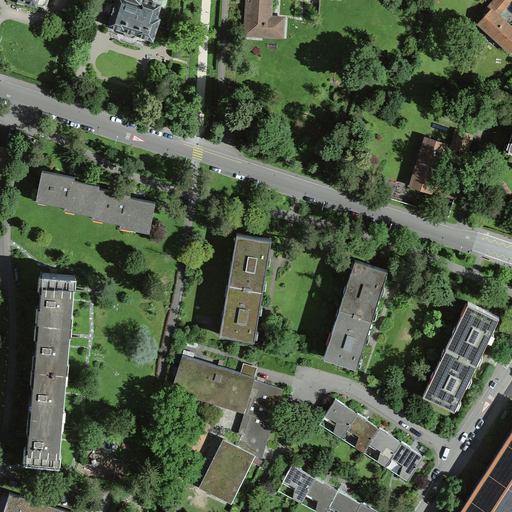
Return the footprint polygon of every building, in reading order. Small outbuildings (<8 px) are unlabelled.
[(115,0),(115,4),(112,4),(109,13),(112,14),(108,25),(123,29),(123,31),(125,35),(127,36),(133,38),(137,35),(138,34),(153,39),(159,17),(156,16),(160,4),(164,5),(164,3),(165,3),(166,0),(115,0)] [(247,0),(246,28),(264,29),(265,18),(270,18),(270,0),(247,0)] [(511,28),(496,15),(509,0),(495,0),(486,11),(485,10),(484,11),(487,13),(479,23),(480,23),(481,22),(487,28),(501,40),(500,41),(500,42),(501,41),(510,50),(510,51),(511,49),(511,28)] [(472,134),(457,129),(452,143),(467,148),(466,151),(467,151),(472,134)] [(445,194),(448,185),(434,181),(434,179),(432,179),(444,144),(445,145),(446,143),(426,137),(426,138),(427,139),(416,173),(415,173),(411,185),(430,191),(431,190),(436,191),(445,194)] [(0,161),(12,165),(17,151),(0,145),(0,161)] [(36,200),(65,206),(64,209),(92,214),(93,214),(98,187),(99,187),(100,184),(74,179),(75,176),(53,172),(42,170),(36,200)] [(149,232),(155,201),(130,196),(131,193),(108,189),(99,187),(98,187),(93,214),(92,214),(92,217),(120,223),(120,226),(149,232)] [(237,232),(228,283),(251,286),(251,287),(263,289),(265,279),(272,238),(237,232)] [(339,307),(343,308),(361,314),(361,315),(372,318),(375,309),(388,269),(355,259),(354,260),(358,261),(355,273),(351,272),(347,284),(351,285),(347,297),(343,295),(339,307)] [(41,315),(41,320),(69,322),(69,313),(72,313),(74,286),(72,286),(73,275),(45,273),(43,289),(41,289),(40,304),(42,304),(41,315)] [(251,287),(251,286),(228,283),(220,334),(254,340),(256,328),(263,289),(251,287)] [(449,349),(466,357),(476,363),(481,353),(499,316),(468,301),(467,302),(471,304),(466,315),(462,313),(456,325),(460,327),(455,338),(451,336),(446,347),(449,349)] [(343,308),(340,320),(336,319),(332,331),(336,333),(332,344),(328,343),(324,356),(357,367),(360,357),(372,318),(361,315),(361,314),(343,308)] [(68,332),(69,322),(41,320),(39,336),(37,336),(36,351),(38,351),(37,361),(36,366),(64,369),(65,359),(67,359),(70,332),(68,332)] [(423,393),(454,408),(458,402),(476,363),(466,357),(449,349),(444,360),(440,358),(435,370),(438,372),(433,383),(429,381),(423,393)] [(173,385),(245,407),(244,412),(244,411),(254,379),(255,376),(213,363),(182,354),(173,385)] [(33,409),(32,413),(60,416),(61,406),(63,406),(66,379),(64,379),(64,369),(36,366),(35,382),(33,382),(32,397),(34,397),(33,409)] [(259,445),(265,447),(268,436),(283,388),(254,379),(244,411),(245,411),(235,443),(226,439),(202,487),(231,502),(259,445)] [(345,408),(343,406),(344,403),(335,398),(325,413),(337,421),(333,431),(342,437),(348,428),(356,415),(345,408)] [(370,442),(378,429),(368,422),(365,420),(366,418),(358,412),(356,415),(348,428),(359,435),(355,446),(364,451),(370,442)] [(59,425),(60,416),(32,413),(31,429),(29,429),(28,444),(30,444),(29,456),(28,460),(56,463),(57,452),(59,452),(62,426),(59,425)] [(388,432),(380,426),(378,429),(370,442),(381,449),(377,460),(385,465),(386,465),(392,456),(400,443),(389,436),(387,435),(388,432)] [(511,511),(511,431),(472,494),(460,511),(511,511)] [(410,446),(402,441),(400,443),(392,456),(403,463),(399,474),(407,480),(408,480),(424,455),(422,457),(411,450),(409,449),(410,446)] [(306,492),(314,478),(303,472),(300,471),(301,468),(292,463),(283,479),(295,486),(293,497),(301,502),(306,492)] [(306,492),(318,498),(316,509),(320,511),(325,511),(330,504),(337,491),(325,485),(323,483),(324,480),(315,476),(314,478),(306,492)] [(341,511),(355,511),(360,503),(349,497),(346,496),(347,493),(338,488),(337,491),(330,504),(341,511)] [(10,491),(2,511),(75,511),(45,502),(46,497),(56,501),(58,494),(46,490),(43,489),(39,500),(10,491)] [(371,505),(362,500),(360,503),(355,511),(375,511),(372,510),(369,508),(371,505)]
